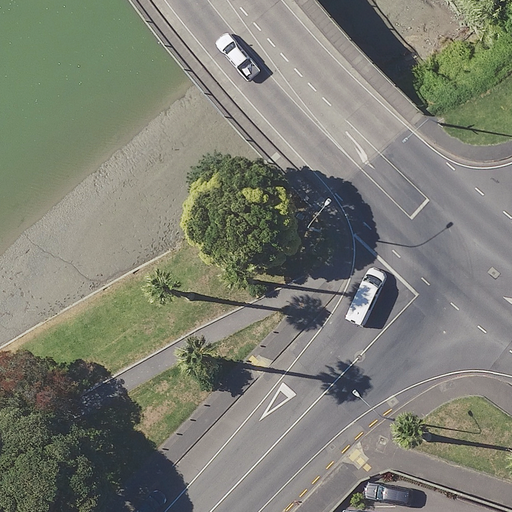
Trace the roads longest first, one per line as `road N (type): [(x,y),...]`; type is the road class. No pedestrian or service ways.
road 1 (residential): [(213,511),(415,292),(467,250)]
road 2 (secondary): [(229,0),(317,107),(467,250)]
